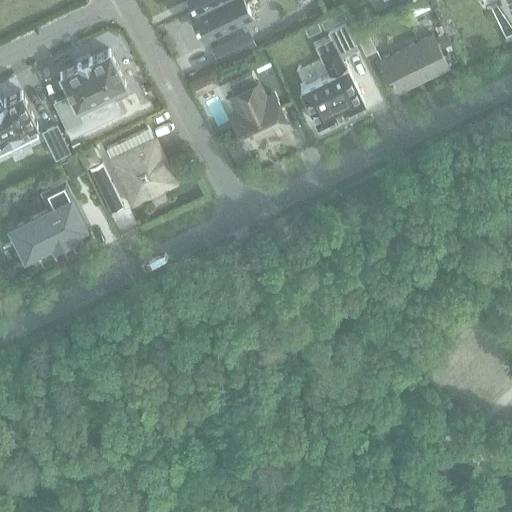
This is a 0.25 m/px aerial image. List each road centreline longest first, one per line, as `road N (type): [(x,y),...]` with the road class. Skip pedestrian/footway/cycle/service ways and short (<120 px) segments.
road 1 (residential): [(239,220),(511,91)]
road 2 (residential): [(239,220),(0,336)]
road 3 (residential): [(239,220),(122,0)]
road 4 (unknown): [(353,399),(511,241)]
road 5 (residential): [(122,0),(0,59)]
